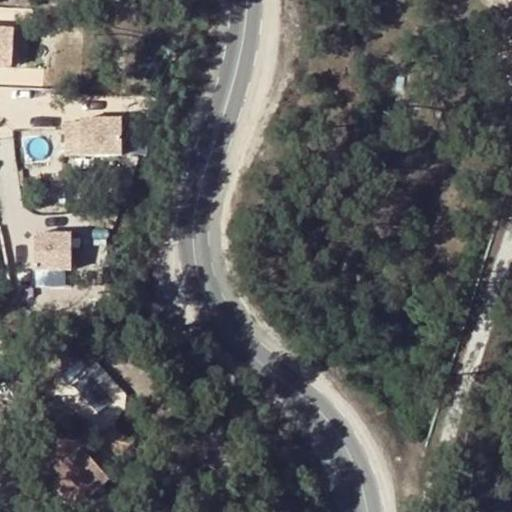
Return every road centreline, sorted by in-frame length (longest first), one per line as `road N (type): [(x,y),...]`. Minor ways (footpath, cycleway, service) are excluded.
road 1 (tertiary): [(357,511),(332,443),(232,335),(204,294),(193,253),(192,206),(247,0)]
road 2 (residential): [(427,0),(408,104),(352,225)]
